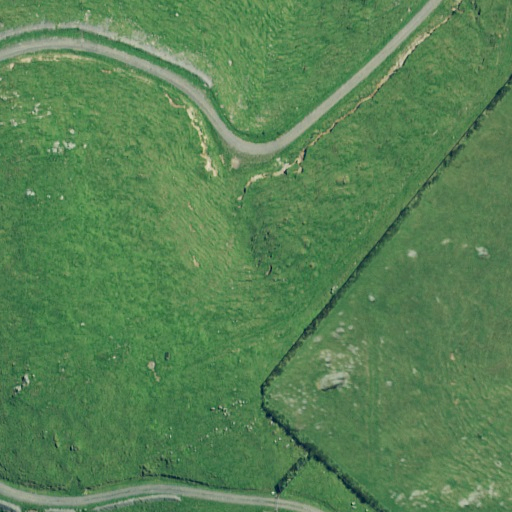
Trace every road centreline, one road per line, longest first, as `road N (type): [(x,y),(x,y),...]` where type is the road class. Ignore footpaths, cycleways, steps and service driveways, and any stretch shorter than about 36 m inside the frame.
road 1 (track): [(436,0),(291,135),(258,152),(240,146),(199,98),(161,72),(109,52),(49,43),(0,56)]
road 2 (track): [(0,487),(73,501),(177,489),(316,511)]
